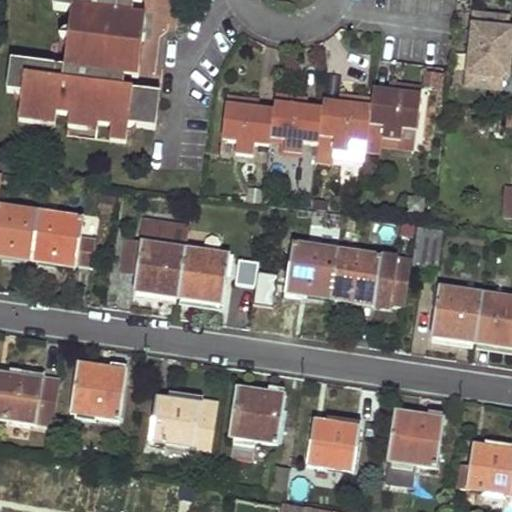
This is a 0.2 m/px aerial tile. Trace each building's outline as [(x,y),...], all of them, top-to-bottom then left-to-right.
[(50,0),(50,4),(68,6),(60,61),(7,57),(4,86),(19,89),(16,114),(52,119),(54,108),(67,109),(64,129),(122,137),(125,119),(153,123),(157,89),(121,84),(122,71),(135,71),(142,13),(130,12),(131,0),(50,0)] [(467,10),(461,88),(505,91),(511,13),(467,10)] [(386,92),(418,96),(419,88),(387,83),(386,92)] [(418,96),(386,92),(369,90),(369,99),(367,109),(364,137),(379,139),(378,150),(395,152),(397,141),(412,143),(418,96)] [(511,115),(511,95),(476,92),(475,110),(507,115),(511,115)] [(271,103),(304,108),(305,99),(273,95),(271,103)] [(367,109),(369,99),(337,95),(335,105),(367,109)] [(223,103),(255,108),(256,100),(224,96),(223,103)] [(267,138),(270,110),(255,108),(223,103),(218,140),(233,142),(231,152),(250,155),(251,144),(265,146),(267,138)] [(315,137),(319,110),(304,108),(271,103),(270,110),(267,138),(281,140),(280,152),(298,154),(299,142),(315,144),(315,137)] [(364,137),(367,109),(335,105),(319,103),(319,110),(315,137),(330,139),(328,151),(347,153),(349,142),(362,143),(362,144),(364,137)] [(315,144),(314,149),(328,151),(330,139),(315,137),(315,144)] [(362,144),(362,148),(378,150),(379,139),(364,137),(362,144)] [(265,146),(265,150),(280,152),(281,140),(267,138),(265,146)] [(362,143),(349,142),(347,153),(330,151),(329,158),(359,163),(362,143)] [(511,187),(505,187),(503,217),(511,217),(511,187)] [(80,234),(82,219),(0,206),(0,253),(93,266),(97,238),(80,234)] [(222,305),(229,256),(184,249),(188,227),(145,221),(142,240),(136,275),(133,292),(222,305)] [(431,269),(438,231),(419,229),(413,266),(431,269)] [(136,275),(142,240),(127,238),(121,273),(136,275)] [(393,304),(400,259),(293,244),(286,288),(393,304)] [(275,306),(277,274),(259,273),(260,261),(238,259),(236,285),(255,286),(254,305),(275,306)] [(511,349),(511,299),(439,288),(431,338),(511,349)] [(107,369),(78,365),(76,375),(105,379),(107,369)] [(119,422),(127,373),(107,369),(105,379),(76,375),(70,415),(119,422)] [(0,420),(51,429),(59,379),(21,372),(20,377),(2,375),(0,386),(0,420)] [(264,393),(236,389),(235,398),(263,403),(264,393)] [(277,445),(284,396),(264,393),(263,403),(235,398),(228,438),(233,439),(231,458),(252,461),(255,442),(277,445)] [(198,418),(201,398),(182,396),(182,401),(162,399),(159,417),(152,417),(149,441),(209,451),(214,420),(198,418)] [(162,399),(155,398),(152,417),(159,417),(162,399)] [(214,420),(217,401),(201,398),(198,418),(214,420)] [(425,417),(395,413),(393,422),(423,427),(425,417)] [(436,470),(445,421),(425,417),(423,427),(393,422),(384,486),(411,491),(415,467),(436,470)] [(353,474),(360,422),(342,420),(341,425),(320,423),(318,441),(311,440),(307,466),(353,474)] [(320,423),(313,422),(311,440),(318,441),(320,423)] [(511,497),(511,446),(500,444),(499,450),(479,447),(476,467),(461,465),(457,489),(511,497)] [(270,470),(266,499),(284,502),(287,473),(270,470)] [(235,499),(232,511),(289,511),(290,509),(235,499)]
